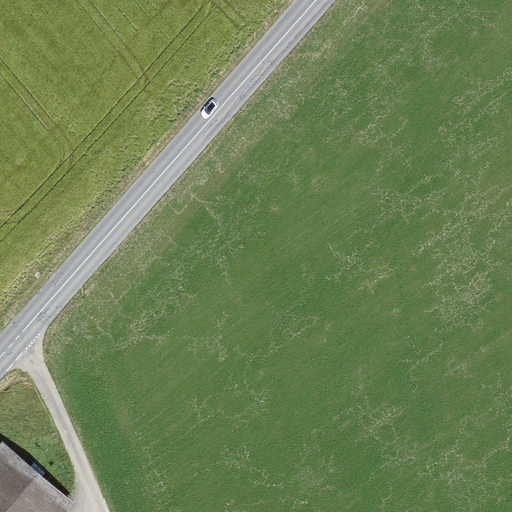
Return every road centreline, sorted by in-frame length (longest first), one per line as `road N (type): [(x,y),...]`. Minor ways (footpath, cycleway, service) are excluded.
road 1 (tertiary): [(0,354),(315,0)]
road 2 (track): [(15,336),(93,511)]
